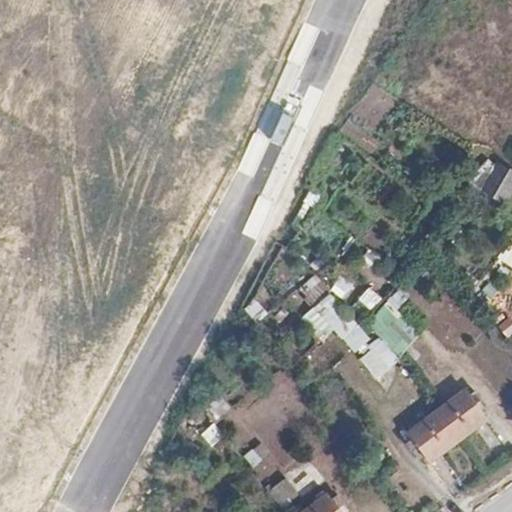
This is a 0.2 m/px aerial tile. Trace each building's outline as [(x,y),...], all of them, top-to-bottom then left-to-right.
[(372,84),(352,114),(368,125),(388,94),(372,84)] [(504,151),(484,137),(467,165),(487,178),(504,151)] [(509,206),(511,200),(511,167),(501,161),(484,192),(509,206)] [(338,246),(345,228),(319,218),(312,235),(338,246)] [(299,290),(312,304),(329,288),(316,274),(299,290)] [(333,293),(347,299),(355,283),(341,276),(333,293)] [(367,317),(382,298),(371,289),(356,308),(367,317)] [(399,315),(411,299),(397,289),(369,329),(406,356),(423,332),(399,315)] [(337,331),(356,355),(374,341),(336,293),(303,319),(321,343),(337,331)] [(382,340),(360,359),(379,381),(401,362),(382,340)] [(343,372),(358,392),(367,385),(352,365),(343,372)] [(217,422),(234,412),(226,398),(209,408),(217,422)] [(431,475),(487,433),(465,406),(411,447),(431,475)] [(211,449),(226,439),(217,425),(202,435),(211,449)] [(255,444),(250,460),(267,465),(272,450),(255,444)] [(290,507),(322,475),(307,460),(274,492),(290,507)]
